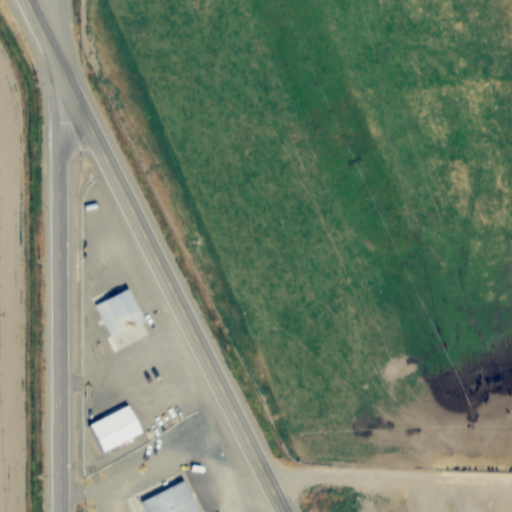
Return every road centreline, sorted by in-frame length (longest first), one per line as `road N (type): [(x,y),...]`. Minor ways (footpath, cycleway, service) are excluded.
road 1 (primary): [(281,511),(25,0)]
road 2 (residential): [(56,511),(56,60)]
